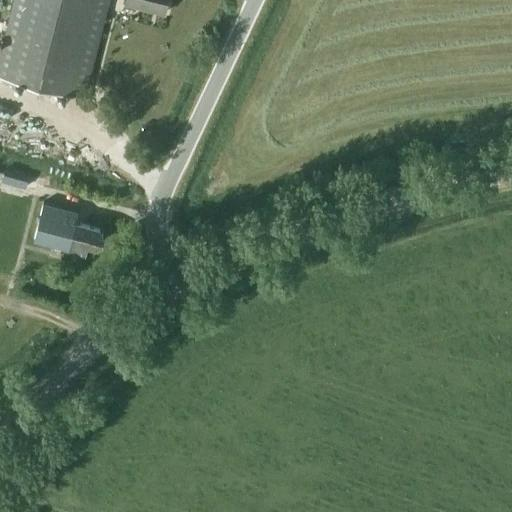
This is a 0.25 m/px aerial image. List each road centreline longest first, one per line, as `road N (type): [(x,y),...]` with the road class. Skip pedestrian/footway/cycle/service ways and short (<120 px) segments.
road 1 (tertiary): [(183,283),(308,227),(511,176)]
road 2 (unclassified): [(183,283),(165,254),(161,208),(255,0)]
road 3 (tertiary): [(0,435),(71,366),(183,283)]
